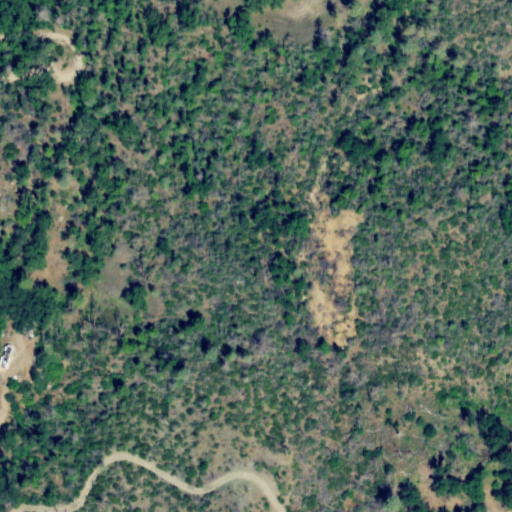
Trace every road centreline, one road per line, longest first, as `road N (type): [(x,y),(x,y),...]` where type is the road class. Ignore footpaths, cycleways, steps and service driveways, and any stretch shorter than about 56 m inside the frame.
road 1 (track): [(282,511),(259,479),(229,477),(189,492),(129,458),(106,462),(80,502),(41,511)]
road 2 (track): [(0,83),(65,70),(68,57),(58,45),(0,32)]
